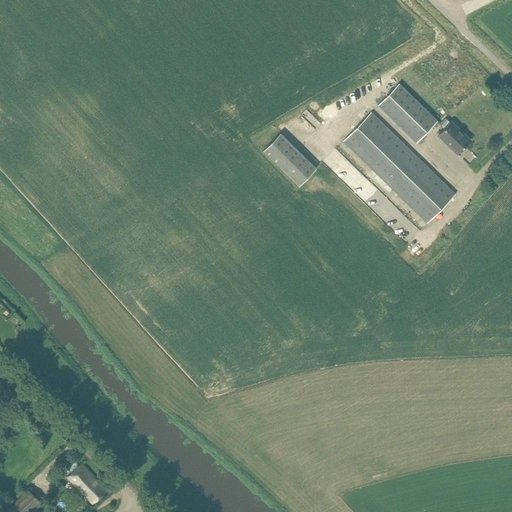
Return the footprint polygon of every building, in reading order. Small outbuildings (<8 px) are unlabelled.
[(416,143),(430,128),(437,121),(399,83),(377,105),(416,143)] [(371,111),(343,140),(377,174),(375,176),(390,191),(393,188),(427,222),(455,194),(371,111)] [(456,154),(462,149),(469,142),(458,131),(459,129),(451,121),(438,135),(456,154)] [(280,133),(263,150),(299,186),(316,168),(280,133)] [(82,463),(68,476),(92,503),(106,490),(82,463)] [(33,511),(42,504),(35,496),(27,489),(3,511),(33,511)]
